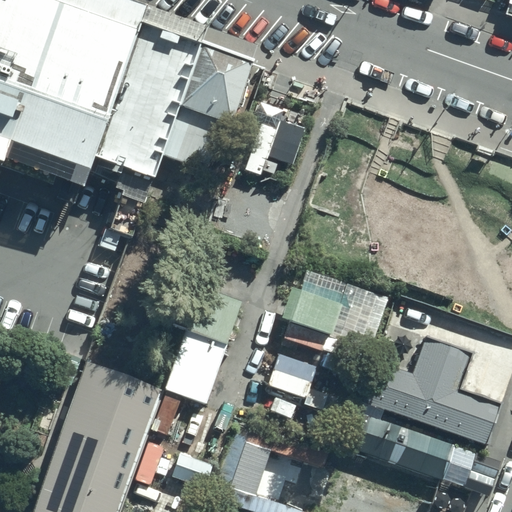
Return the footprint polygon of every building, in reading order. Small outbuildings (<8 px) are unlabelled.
[(140,27),(64,0),(0,0),(0,153),(89,184),(108,134),(140,27)] [(200,50),(140,27),(108,134),(96,169),(153,188),(164,161),(200,50)] [(263,70),(200,50),(164,161),(216,178),(236,119),(246,122),(263,70)] [(283,111),(267,105),(242,170),(259,176),(283,111)] [(451,301),(462,263),(392,242),(381,280),(451,301)] [(198,287),(163,390),(205,405),(240,302),(198,287)] [(342,305),(292,288),(281,318),(331,335),(342,305)] [(360,351),(376,304),(361,299),(345,346),(360,351)] [(511,372),(511,336),(397,301),(390,326),(472,352),(460,389),(503,402),(511,372)] [(470,356),(424,340),(412,373),(376,360),(366,387),(361,402),(484,446),(498,405),(458,391),(470,356)] [(119,511),(163,390),(85,362),(30,511),(119,511)] [(401,471),(394,490),(427,502),(434,483),(401,471)] [(253,484),(245,509),(253,511),(285,511),(291,497),(253,484)]
